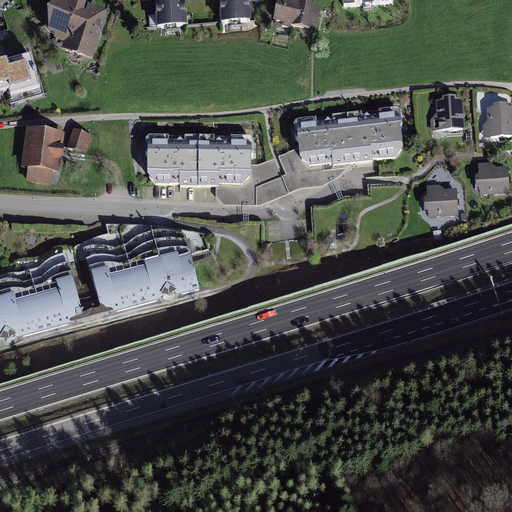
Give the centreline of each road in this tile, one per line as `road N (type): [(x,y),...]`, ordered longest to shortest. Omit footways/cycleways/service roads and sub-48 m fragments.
road 1 (motorway): [(0,451),(511,291)]
road 2 (motorway): [(511,246),(0,405)]
road 3 (track): [(511,347),(209,424),(0,488)]
road 4 (residential): [(0,201),(266,216),(353,186)]
